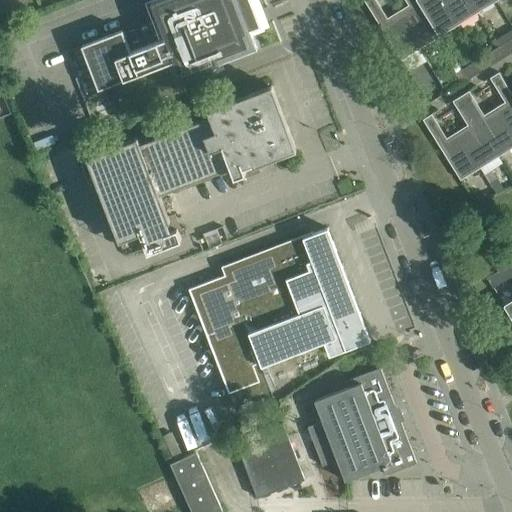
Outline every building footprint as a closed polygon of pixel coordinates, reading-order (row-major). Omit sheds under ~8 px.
[(114,104),(119,102),(180,78),(257,48),(250,30),(260,26),(250,0),(152,0),(150,1),(165,38),(130,51),(122,29),(81,45),(98,89),(107,85),(114,104)] [(387,17),(376,0),(364,0),(401,59),(420,47),(398,11),(387,17)] [(440,35),(417,0),(405,0),(408,4),(398,11),(420,47),(440,35),(439,35),(440,35)] [(459,23),(444,0),(417,0),(440,35),(459,23)] [(470,0),(444,0),(459,23),(477,12),(470,0)] [(496,0),(495,0),(470,0),(477,12),(496,0)] [(511,28),(495,40),(499,46),(505,55),(511,50),(511,28)] [(486,54),(492,63),(505,55),(499,46),(486,54)] [(462,70),(467,79),(480,71),(475,62),(462,70)] [(511,136),(511,93),(498,72),(490,77),(505,101),(494,108),(511,136)] [(187,95),(180,78),(119,102),(124,117),(120,119),(121,121),(187,95)] [(140,143),(137,136),(86,156),(118,240),(139,232),(147,252),(181,239),(177,228),(171,230),(168,221),(170,221),(159,194),(230,167),(234,177),(245,173),(243,167),(252,164),(252,166),(296,149),(272,85),(207,109),(210,116),(140,143)] [(469,90),(461,95),(498,156),(511,147),(511,136),(494,108),(484,114),(469,90)] [(457,131),(479,167),(498,156),(461,95),(452,100),(467,124),(457,131)] [(460,179),(479,167),(457,131),(446,137),(431,113),(422,118),(460,179)] [(497,178),(489,183),(496,194),(504,189),(497,178)] [(484,190),(474,196),(477,202),(488,196),(484,190)] [(219,277),(189,288),(189,289),(198,314),(199,315),(208,339),(209,340),(218,365),(218,366),(228,391),(228,392),(229,392),(236,410),(273,396),(260,362),(322,337),(329,355),(370,339),(370,338),(366,328),(365,326),(360,313),(360,311),(354,297),(354,296),(348,282),(348,280),(342,266),(342,265),(337,251),(333,240),(328,228),(328,227),(313,233),(312,231),(221,266),(225,274),(219,277)] [(506,278),(500,269),(487,277),(493,286),(506,278)] [(511,318),(511,297),(503,303),(511,318)] [(307,426),(322,465),(337,459),(345,480),(382,466),(385,474),(416,462),(380,367),(349,379),(351,385),(314,400),(322,420),(307,426)] [(80,372),(0,407),(0,473),(39,456),(44,467),(98,442),(94,431),(104,426),(80,372)] [(283,422),(235,440),(257,497),(305,479),(283,422)] [(222,511),(196,451),(170,463),(191,511),(222,511)]
